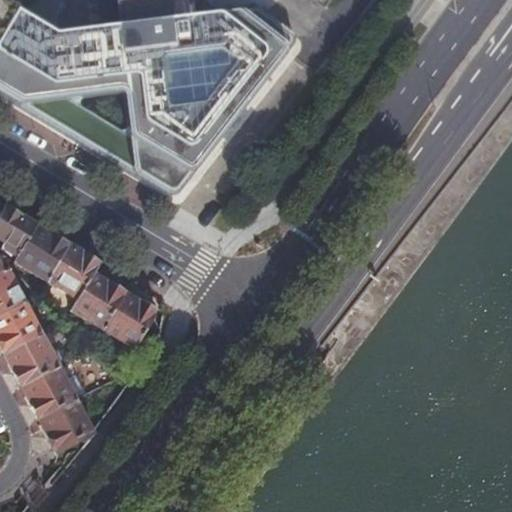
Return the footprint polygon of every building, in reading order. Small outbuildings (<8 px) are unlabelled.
[(0,98),(140,183),(167,199),(169,200),(172,200),(174,199),(177,197),(179,195),(295,47),(296,45),(296,42),(295,39),(293,36),(264,13),(261,12),(258,12),(203,18),(201,0),(313,0),(323,7),(328,0),(120,0),(124,29),(56,38),(21,16),(17,14),(0,41),(0,98)] [(0,0),(0,41),(17,14),(0,3),(0,0)] [(27,221),(2,206),(0,209),(0,241),(2,243),(0,245),(0,249),(14,258),(34,225),(27,221)] [(41,229),(34,225),(14,258),(11,263),(43,282),(65,244),(41,229)] [(73,248),(65,244),(43,282),(74,300),(90,274),(97,263),(73,248)] [(1,272),(0,271),(0,313),(22,302),(5,269),(1,272)] [(74,300),(67,311),(99,331),(122,293),(104,282),(104,283),(90,274),(74,300)] [(122,293),(99,331),(130,350),(153,312),(122,293)] [(22,302),(0,313),(0,353),(1,355),(39,334),(22,302)] [(39,334),(1,355),(5,363),(18,387),(56,367),(39,334)] [(56,367),(18,387),(23,396),(35,419),(73,399),(56,367)] [(73,399),(35,419),(39,427),(52,452),(90,432),(73,399)]
